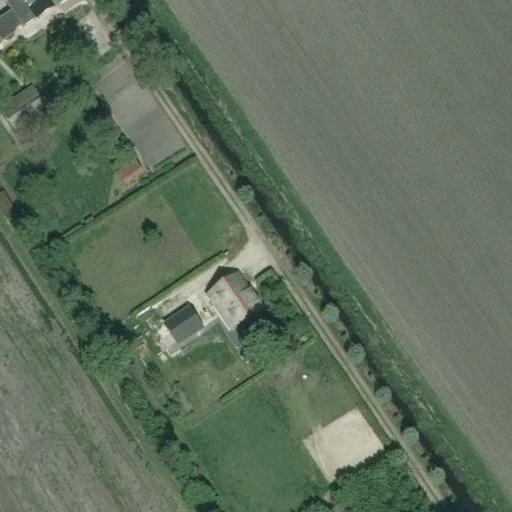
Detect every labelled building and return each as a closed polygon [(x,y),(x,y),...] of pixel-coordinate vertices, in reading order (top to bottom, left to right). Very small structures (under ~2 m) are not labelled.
[(0,43),(0,44),(15,34),(10,27),(17,22),(21,29),(52,8),(46,0),(1,0),(10,13),(0,19),(0,43)] [(32,90),(0,111),(0,113),(23,147),(55,125),(32,90)] [(136,161),(117,173),(126,187),(145,175),(136,161)] [(237,277),(209,297),(223,318),(226,315),(236,328),(237,327),(248,343),(266,330),(255,314),(261,310),(237,277)] [(179,318),(166,328),(178,346),(192,336),(203,329),(190,311),(179,318)] [(221,373),(246,358),(236,341),(211,357),(221,373)]
